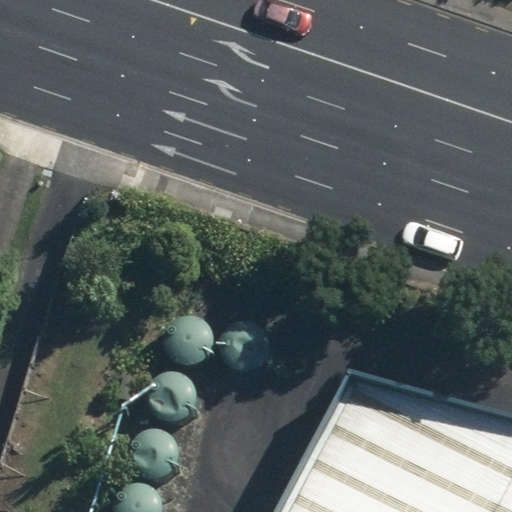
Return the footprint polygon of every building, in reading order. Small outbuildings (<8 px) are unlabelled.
[(172,357),(177,363),(183,367),(190,368),(198,367),(204,364),(210,360),(213,353),(214,346),(213,339),(210,332),(205,327),(198,324),(190,323),(183,325),(176,329),(171,335),(169,343),(169,350),(172,357)] [(229,361),(234,367),(240,371),(247,372),(254,372),(261,369),(266,364),(270,357),(271,350),(270,343),(267,336),(262,331),(255,328),(247,327),(240,329),(233,333),(228,339),(226,347),(226,355),(229,361)] [(156,410),(161,416),(167,419),(174,421),(182,420),(188,417),(194,412),(197,406),(198,399),(197,392),(194,385),(189,380),(182,377),(174,376),(167,377),(160,382),(155,388),(153,395),(153,403),(156,410)] [(511,511),(511,417),(361,378),(291,511),(511,511)] [(136,468),(141,474),(147,477),(155,479),(162,478),(169,475),(174,470),(178,464),(179,457),(178,449),(174,443),(169,438),(163,435),(155,434),(147,435),(141,440),(136,446),(133,453),(134,461),(136,468)] [(165,511),(165,506),(162,500),(156,495),(150,492),(142,491),(134,492),(128,497),(123,503),(121,510),(120,511),(165,511)]
